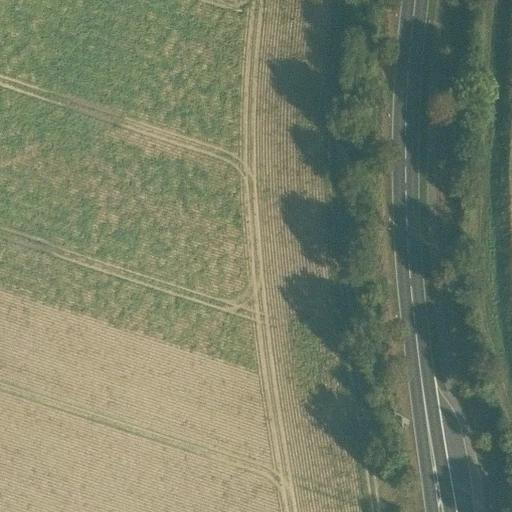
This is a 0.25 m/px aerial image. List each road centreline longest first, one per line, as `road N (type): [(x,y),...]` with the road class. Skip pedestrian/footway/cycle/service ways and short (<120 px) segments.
road 1 (track): [(373,511),(352,378),(330,125),(343,0)]
road 2 (tertiary): [(441,511),(407,242),(403,139),(413,0)]
road 3 (track): [(511,414),(479,301),(490,0)]
